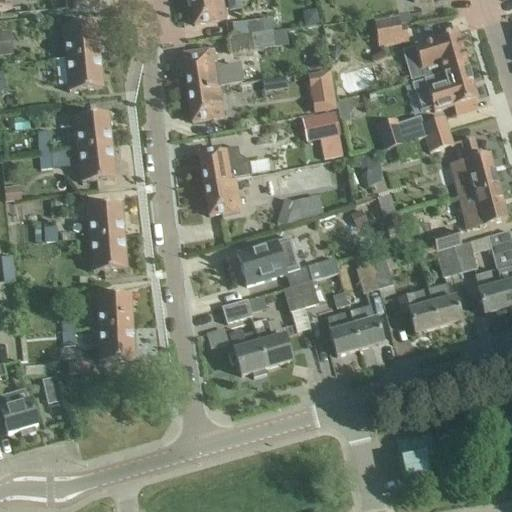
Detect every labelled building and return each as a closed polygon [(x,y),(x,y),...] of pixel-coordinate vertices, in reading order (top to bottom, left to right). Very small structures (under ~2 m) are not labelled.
[(0,0),(0,13),(11,13),(9,0),(0,0)] [(190,0),(194,27),(225,22),(221,0),(190,0)] [(409,15),(398,16),(400,29),(411,27),(409,15)] [(397,23),(374,27),(377,51),(408,46),(405,30),(399,31),(397,23)] [(62,27),(66,62),(99,58),(96,24),(62,27)] [(12,33),(0,34),(0,57),(14,56),(12,33)] [(233,40),(227,41),(229,56),(275,50),(273,35),(233,40)] [(410,85),(435,78),(465,69),(456,36),(420,46),(421,48),(413,50),(414,52),(402,56),(410,85)] [(336,47),(329,54),(336,62),(340,58),(341,52),(336,47)] [(181,56),(187,95),(218,90),(218,89),(241,85),(238,67),(215,71),(213,52),(181,56)] [(103,90),(99,58),(66,62),(55,63),(58,88),(68,87),(69,94),(103,90)] [(456,119),(478,113),(465,69),(442,76),(422,82),(430,111),(431,113),(451,108),(451,109),(453,109),(456,119)] [(313,120),(337,116),(331,77),(307,81),(313,120)] [(223,120),(218,90),(187,95),(192,125),(223,120)] [(111,147),(107,114),(74,118),(78,151),(111,147)] [(337,116),(303,122),(307,142),(320,140),(324,160),(344,157),(337,116)] [(421,120),(401,126),(399,121),(375,129),(383,155),(424,142),(449,135),(444,120),(423,126),(421,120)] [(51,154),(49,133),(37,134),(39,156),(51,154)] [(453,149),(449,135),(424,142),(425,144),(428,154),(429,157),(453,149)] [(474,196),(497,190),(488,156),(479,159),(475,141),(461,145),(465,162),(461,163),(466,182),(455,185),(459,201),(474,196)] [(111,147),(78,151),(82,184),(82,185),(115,181),(115,179),(111,147)] [(229,151),(198,157),(204,188),(235,182),(251,180),(249,169),(239,161),(237,154),(230,155),(229,151)] [(39,156),(40,173),(53,172),(51,154),(39,156)] [(240,213),(235,182),(204,188),(209,218),(240,213)] [(19,189),(4,191),(5,205),(21,203),(19,189)] [(506,224),(497,190),(474,196),(459,201),(463,216),(466,215),(471,233),(506,224)] [(278,227),(276,232),(285,231),(285,229),(286,230),(294,206),(285,203),(284,204),(277,227),(278,227)] [(123,238),(120,205),(87,208),(90,241),(123,238)] [(56,231),(44,231),(45,245),(57,244),(56,231)] [(435,256),(453,251),(483,242),(483,241),(460,249),(455,233),(433,239),(436,255),(435,255),(435,256)] [(488,241),(508,311),(511,310),(511,246),(509,235),(487,240),(487,241),(488,241)] [(123,238),(90,241),(93,273),(93,275),(98,275),(98,278),(103,278),(103,274),(126,272),(126,271),(123,238)] [(276,244),(237,256),(247,289),(286,277),(290,291),(290,292),(297,290),(307,287),(312,286),(308,271),(307,270),(299,272),(289,240),(276,244)] [(484,318),(508,311),(488,241),(487,241),(496,274),(487,277),(476,280),(479,293),(478,294),(484,318)] [(453,251),(460,277),(477,272),(472,258),(486,254),(483,242),(453,251)] [(460,277),(453,251),(435,256),(442,282),(460,277)] [(355,260),(359,271),(368,268),(365,257),(355,260)] [(12,260),(1,261),(4,286),(15,285),(12,260)] [(317,268),(321,283),(338,277),(334,262),(316,267),(317,268)] [(372,268),(379,293),(393,289),(388,272),(397,270),(394,262),(372,268)] [(368,268),(359,271),(356,272),(363,298),(366,297),(379,293),(372,268),(368,268)] [(304,312),(313,310),(307,287),(297,290),(304,312)] [(427,294),(438,331),(462,324),(456,301),(453,301),(449,287),(439,290),(439,291),(427,294)] [(289,316),(304,312),(297,290),(290,292),(283,294),(289,316)] [(415,337),(438,331),(427,294),(405,300),(409,316),(415,337)] [(131,329),(129,296),(97,297),(99,330),(131,329)] [(344,296),(332,299),(336,312),(347,309),(344,296)] [(401,318),(409,316),(405,300),(397,302),(401,318)] [(252,321),(247,303),(222,311),(227,328),(252,321)] [(369,309),(349,315),(350,315),(360,353),(383,346),(377,322),(375,323),(372,311),(371,308),(369,309)] [(336,359),(360,353),(350,315),(339,318),(339,317),(328,321),(332,335),(330,336),(336,359)] [(75,332),(74,318),(62,320),(62,332),(75,332)] [(255,336),(258,348),(265,372),(291,364),(283,340),(282,341),(277,324),(266,327),(268,333),(255,336)] [(131,329),(99,330),(100,364),(104,364),(104,368),(110,367),(110,364),(132,363),(132,362),(131,329)] [(75,332),(62,332),(62,334),(63,350),(76,349),(75,332)] [(255,336),(242,340),(240,334),(230,338),(235,355),(233,355),(234,356),(228,358),(231,369),(237,367),(241,379),(252,376),(254,382),(266,378),(264,372),(265,372),(255,336)] [(25,369),(25,379),(46,378),(45,368),(25,369)] [(56,380),(42,383),(48,407),(61,404),(56,380)] [(0,420),(3,420),(3,421),(8,437),(38,428),(30,403),(27,404),(23,393),(1,399),(0,399),(0,420)]
